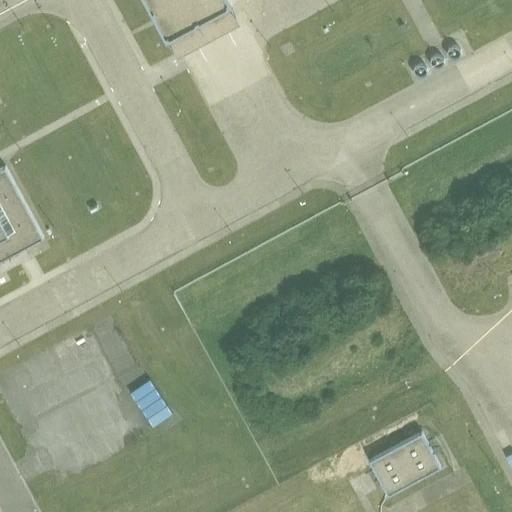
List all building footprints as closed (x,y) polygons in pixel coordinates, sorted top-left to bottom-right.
[(151,0),(169,33),(229,0),(151,0)] [(461,46),(459,45),(456,44),(453,45),(451,46),(450,48),(449,51),(449,53),(450,55),(452,57),(453,58),(456,59),(458,58),(460,57),(461,56),(462,55),(463,53),(463,51),(463,49),(462,48),(461,46)] [(444,55),(442,54),(439,53),(435,54),(434,55),(433,56),(432,58),(432,59),(432,61),(432,63),(433,64),(434,66),(436,67),(439,68),(441,67),(443,66),(445,64),(446,63),(446,62),(446,60),(446,58),(445,57),(444,55)] [(424,62),(422,62),(419,63),(417,64),(416,66),(415,67),(415,68),(415,70),(415,72),(416,73),(417,74),(418,76),(420,76),(422,77),(423,77),(425,76),(427,75),(428,73),(429,71),(430,69),(428,66),(427,64),(426,63),(424,62)] [(0,259),(43,237),(6,166),(0,168),(0,259)] [(422,430),(369,459),(388,495),(442,465),(422,430)]
